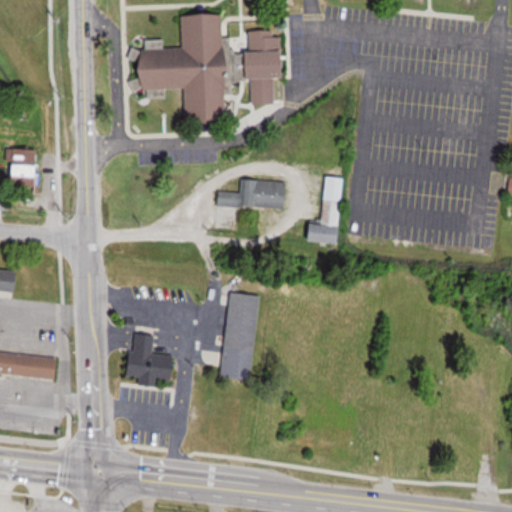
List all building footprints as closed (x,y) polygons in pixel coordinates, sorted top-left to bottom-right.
[(232,80),(288,78),(286,36),(276,36),(276,30),(250,31),(251,52),(234,53),(233,37),(224,37),(223,14),(183,16),(184,48),(164,49),(164,40),(144,41),(147,90),(149,90),(150,97),(167,97),(166,88),(186,87),(187,121),(228,119),(226,93),(232,92),(232,80)] [(41,149),(8,148),(8,187),(41,187),(41,149)] [(347,177),(329,175),(323,224),(314,223),(312,240),(340,243),(347,177)] [(288,181),(242,179),(242,191),(218,190),(217,206),(287,207),(288,181)] [(261,294),(230,292),(222,376),(254,379),(261,294)] [(154,336),(152,357),(173,359),(170,382),(127,377),(130,352),(135,352),(136,335),(154,336)] [(0,372),(58,378),(60,356),(0,350),(0,372)]
